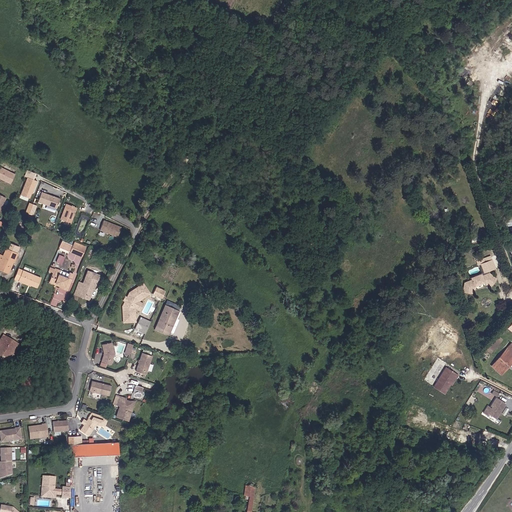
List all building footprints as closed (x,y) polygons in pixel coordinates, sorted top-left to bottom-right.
[(0,182),(10,187),(14,178),(0,171),(0,182)] [(38,194),(41,184),(29,180),(23,195),(34,199),(36,193),(38,194)] [(64,201),(47,195),(43,205),(60,210),(64,201)] [(26,212),(34,214),(37,204),(29,201),(26,212)] [(80,209),(69,206),(64,221),(74,225),(80,209)] [(125,224),(106,217),(103,226),(122,232),(125,224)] [(89,245),(78,240),(75,248),(86,253),(89,245)] [(12,245),(10,251),(18,254),(20,248),(12,245)] [(3,259),(0,258),(0,269),(2,270),(4,267),(9,270),(13,262),(15,263),(18,254),(10,251),(6,250),(5,255),(3,259)] [(67,257),(79,263),(81,257),(70,251),(67,257)] [(490,255),(477,260),(479,266),(481,265),(484,273),(495,269),(490,255)] [(4,267),(2,270),(10,273),(15,263),(13,262),(9,270),(4,267)] [(54,264),(52,268),(56,270),(53,278),(59,280),(59,282),(68,285),(67,288),(71,290),(75,279),(70,277),(70,275),(63,273),(64,268),(59,266),(54,264)] [(17,278),(21,279),(26,281),(26,280),(40,286),(44,276),(21,267),(17,278)] [(84,290),(94,294),(99,281),(100,282),(104,271),(93,267),(88,280),(84,279),(79,292),(83,293),(84,290)] [(464,294),(474,295),(474,292),(476,291),(475,289),(485,284),(486,286),(488,285),(489,285),(493,287),(497,279),(489,275),(488,275),(485,277),(483,273),(473,278),(474,280),(465,284),(464,294)] [(147,293),(140,283),(126,293),(120,306),(120,323),(132,322),(132,310),(137,300),(147,293)] [(163,291),(154,286),(150,293),(160,298),(163,291)] [(149,318),(154,308),(148,305),(143,315),(149,318)] [(238,306),(233,309),(237,315),(241,312),(238,306)] [(181,315),(168,309),(157,332),(169,338),(181,315)] [(152,323),(140,320),(139,326),(150,329),(152,323)] [(150,329),(139,326),(137,333),(148,336),(150,329)] [(0,340),(0,362),(6,365),(8,360),(5,359),(12,345),(9,344),(8,346),(3,343),(4,341),(1,340),(0,340)] [(116,356),(113,344),(103,346),(105,356),(103,364),(112,367),(116,356)] [(511,344),(493,366),(503,375),(511,364),(511,344)] [(5,359),(8,360),(15,347),(12,345),(5,359)] [(153,358),(143,355),(137,373),(147,376),(153,358)] [(457,371),(455,370),(447,365),(433,387),(434,388),(443,394),(450,383),(457,371)] [(457,371),(450,383),(453,384),(460,373),(457,371)] [(113,388),(94,384),(91,394),(110,398),(113,388)] [(487,405),(482,412),(486,415),(487,413),(496,419),(505,404),(496,398),(491,406),(487,405)] [(125,400),(121,399),(118,408),(121,409),(118,420),(130,424),(133,415),(131,414),(133,409),(130,404),(124,402),(125,400)] [(89,437),(98,425),(106,426),(104,420),(93,417),(91,420),(88,419),(80,431),(85,435),(89,437)] [(53,422),(55,432),(68,430),(67,420),(53,422)] [(47,424),(28,427),(29,438),(48,436),(47,424)] [(19,428),(2,430),(3,441),(20,439),(19,428)] [(77,439),(67,440),(68,448),(71,448),(78,447),(77,439)] [(121,443),(107,445),(107,446),(107,456),(121,455),(121,443)] [(107,445),(71,448),(71,455),(71,459),(107,456),(107,446),(107,445)] [(0,448),(0,450),(0,461),(12,461),(12,448),(0,448)] [(0,476),(12,476),(12,461),(0,461),(0,476)] [(46,495),(52,496),(52,494),(61,494),(61,489),(53,489),(53,476),(41,476),(40,485),(42,485),(42,491),(46,495)] [(245,483),(244,494),(249,495),(246,511),(251,511),(255,485),(245,483)] [(52,498),(52,496),(46,495),(42,491),(42,485),(40,485),(40,497),(52,498)]
